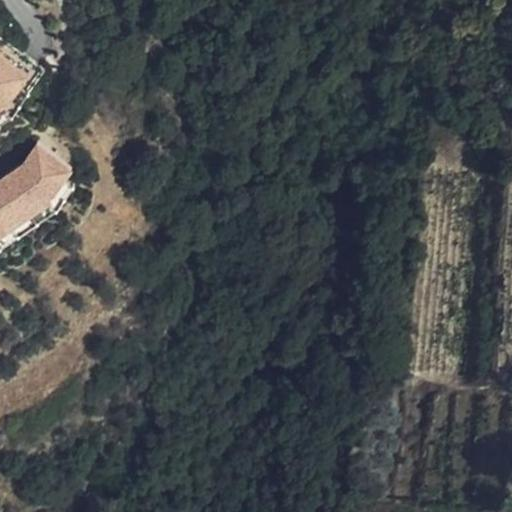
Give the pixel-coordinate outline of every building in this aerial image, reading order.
[(21,28),(7,48),(9,52),(0,57),(0,122),(42,94),(33,81),(37,78),(47,65),(56,52),(21,28)] [(7,48),(0,53),(0,57),(9,52),(7,48)] [(55,71),(47,65),(37,78),(33,81),(42,94),(55,71)] [(0,235),(5,243),(63,202),(55,190),(58,187),(68,174),(76,161),(42,137),(28,157),(30,161),(0,180),(0,235)] [(28,157),(0,176),(0,180),(30,161),(28,157)] [(55,190),(63,202),(76,179),(68,174),(58,187),(55,190)]
